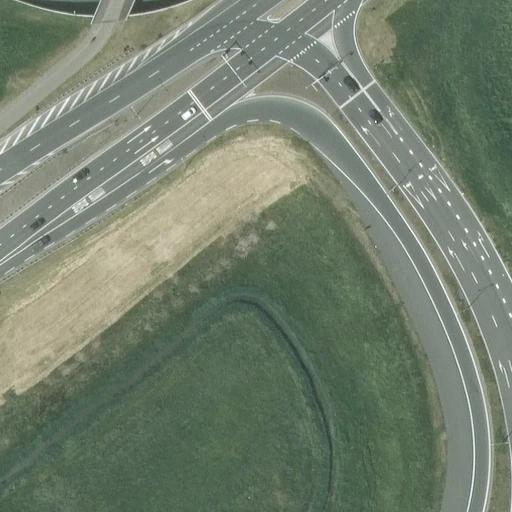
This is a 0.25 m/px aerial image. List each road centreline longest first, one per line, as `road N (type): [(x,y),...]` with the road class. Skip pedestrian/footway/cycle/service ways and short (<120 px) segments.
road 1 (motorway): [(198,106),(261,107),(303,120),(353,173),(411,261),(465,396),(469,459),(461,511)]
road 2 (motorway): [(511,347),(441,209),(355,94)]
road 3 (primary): [(221,29),(0,170)]
road 4 (primary): [(0,251),(198,106)]
